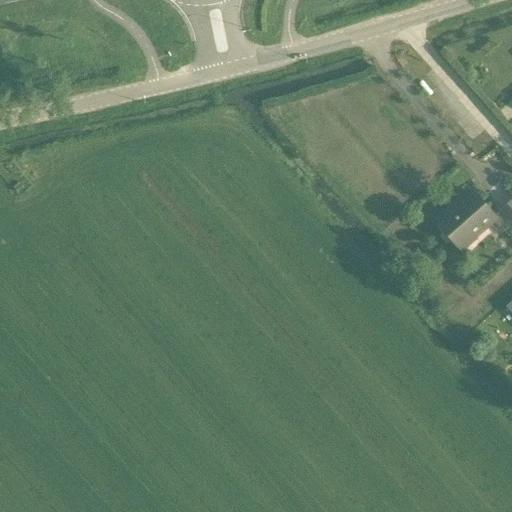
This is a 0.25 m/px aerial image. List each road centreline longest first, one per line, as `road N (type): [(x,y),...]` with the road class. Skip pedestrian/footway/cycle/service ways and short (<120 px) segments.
road 1 (unclassified): [(242,67),(490,0)]
road 2 (unclassified): [(0,119),(209,76)]
